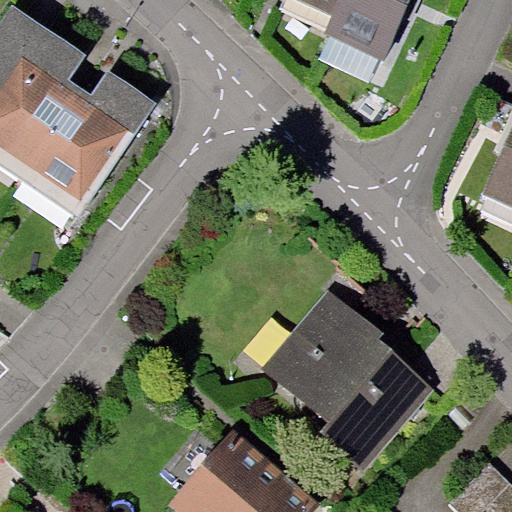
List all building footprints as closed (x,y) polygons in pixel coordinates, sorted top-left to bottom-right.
[(291,0),(345,24),(355,0),(291,0)] [(428,0),(355,0),(345,24),(339,39),(399,65),(428,0)] [(95,68),(22,19),(0,52),(0,174),(27,192),(92,95),(81,88),(95,68)] [(100,101),(92,95),(27,192),(82,228),(159,112),(113,82),(100,101)] [(511,150),(489,198),(511,209),(511,150)] [(364,470),(434,386),(374,336),(379,330),(337,295),(308,330),(325,344),(287,389),(340,433),(332,443),(364,470)] [(317,511),(320,510),(238,437),(181,501),(192,511),(317,511)] [(511,511),(511,484),(490,462),(448,503),(456,511),(511,511)]
